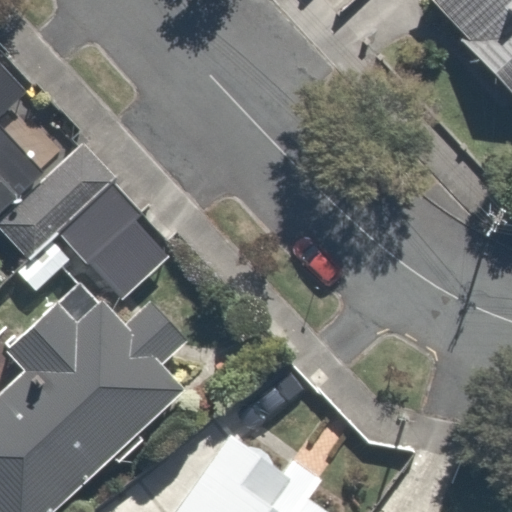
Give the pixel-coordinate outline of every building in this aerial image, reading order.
[(511,0),(426,0),(425,2),(511,94),(511,0)] [(0,67),(0,192),(14,179),(0,163),(0,114),(24,93),(0,67)] [(80,148),(2,221),(38,259),(19,277),(44,304),(87,264),(126,306),(180,256),(80,148)] [(64,303),(15,343),(37,369),(0,399),(0,511),(48,511),(185,398),(106,302),(81,323),(64,303)] [(331,511),(237,442),(185,511),(331,511)]
